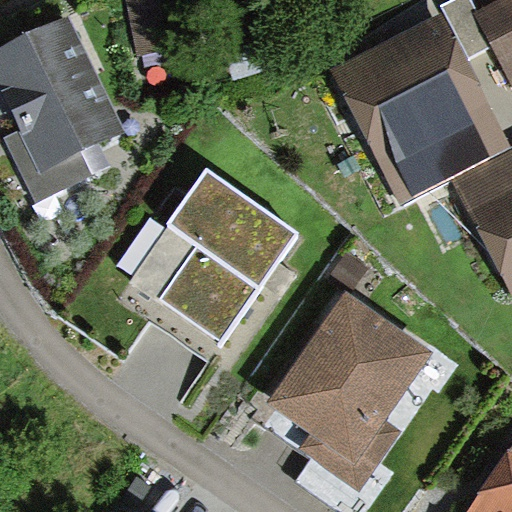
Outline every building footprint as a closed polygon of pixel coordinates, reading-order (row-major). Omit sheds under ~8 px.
[(198,0),(125,0),(136,54),(206,41),(198,0)] [(511,0),(500,0),(475,13),(511,86),(511,0)] [(511,147),(440,12),(328,72),(400,205),(449,180),(511,147)] [(71,14),(0,46),(0,122),(6,136),(2,137),(33,205),(94,178),(81,150),(125,130),(71,14)] [(449,180),(511,297),(511,146),(511,147),(449,180)] [(309,248),(216,180),(138,287),(230,355),(309,248)] [(437,355),(347,296),(276,405),(285,411),(270,433),(367,495),(407,434),(391,424),(437,355)] [(511,511),(511,450),(469,511),(511,511)]
